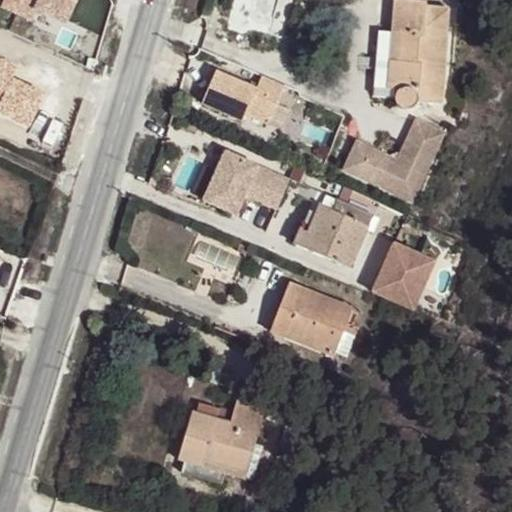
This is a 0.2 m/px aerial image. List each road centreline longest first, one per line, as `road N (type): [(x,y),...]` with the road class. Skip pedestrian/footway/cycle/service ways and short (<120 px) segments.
road 1 (tertiary): [(3,511),(159,0)]
road 2 (unknown): [(153,19),(399,132)]
